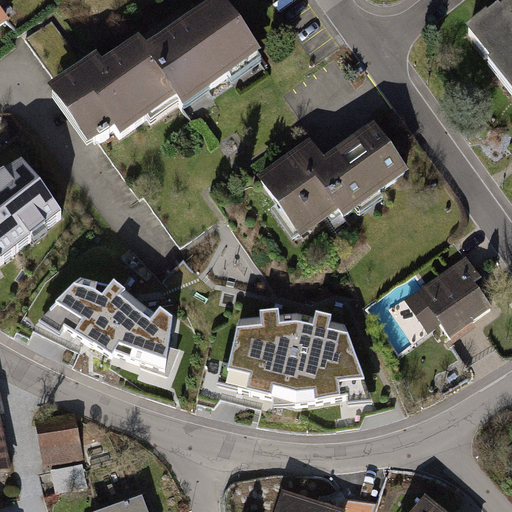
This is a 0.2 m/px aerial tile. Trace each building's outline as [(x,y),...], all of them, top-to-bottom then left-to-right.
[(258,64),(218,8),(143,62),(135,52),(99,78),(92,68),(44,103),(81,154),(108,135),(116,147),(170,108),(180,121),(258,64)] [(483,23),(464,38),(488,68),(494,63),(511,85),(511,8),(487,29),(483,23)] [(406,181),(371,132),(322,168),(306,146),(255,183),(297,242),(333,216),(341,228),(406,181)] [(0,265),(61,223),(24,170),(0,186),(0,265)] [(448,342),(488,313),(470,288),(477,283),(462,263),(415,298),(448,342)] [(109,285),(81,279),(46,314),(113,354),(115,350),(167,369),(173,316),(161,306),(156,313),(113,280),(109,285)] [(296,317),(239,323),(223,387),(289,402),(368,395),(343,327),(296,317)] [(40,422),(48,467),(87,460),(80,415),(40,422)] [(326,511),(279,497),(274,511),(326,511)] [(142,511),(138,502),(110,511),(142,511)] [(432,511),(421,503),(414,511),(432,511)]
